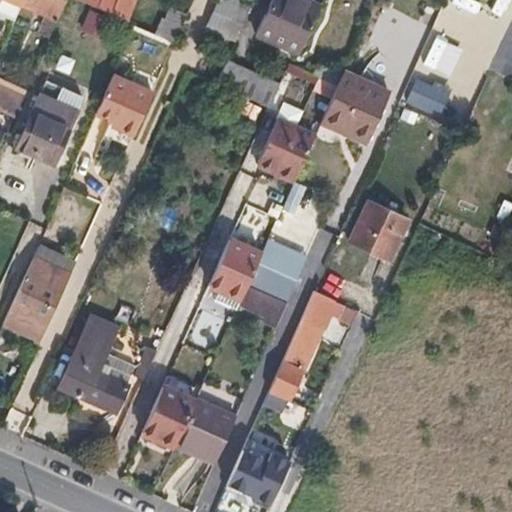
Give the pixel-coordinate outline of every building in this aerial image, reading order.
[(23,0),(1,0),(0,4),(0,9),(16,16),(22,2),(23,0)] [(23,0),(22,2),(58,17),(65,0),(23,0)] [(76,0),(128,23),(136,0),(76,0)] [(235,0),(218,0),(200,43),(220,52),(227,37),(234,40),(249,6),(235,0)] [(272,0),(257,34),(299,54),(320,8),(301,0),(272,0)] [(440,0),(407,101),(458,119),(474,72),(494,78),(511,25),(511,21),(486,13),(489,0),(440,0)] [(155,36),(173,44),(187,14),(171,8),(170,12),(166,11),(155,36)] [(227,62),(217,85),(268,109),(279,86),(227,62)] [(344,70),(336,87),(319,123),(364,142),(388,90),(344,70)] [(112,77),(95,114),(111,121),(117,124),(116,128),(131,135),(150,94),(112,77)] [(26,90),(0,78),(0,111),(14,117),(17,110),(21,101),(26,90)] [(68,129),(83,94),(48,79),(18,146),(17,147),(53,163),(53,162),(68,129)] [(256,165),(292,182),(312,137),(276,121),(256,165)] [(284,210),(300,214),(306,188),(290,185),(284,210)] [(368,203),(350,241),(388,260),(406,221),(368,203)] [(260,254),(246,286),(285,304),(301,267),(280,257),(285,248),(266,239),(260,254)] [(230,240),(218,265),(209,285),(240,299),(245,287),(246,286),(260,254),(230,240)] [(285,248),(280,257),(301,267),(306,258),(285,248)] [(4,322),(41,339),(70,274),(33,258),(4,322)] [(324,313),(330,299),(313,292),(302,314),(290,342),(268,393),(281,399),(320,311),(324,313)] [(98,369),(112,335),(88,324),(59,387),(114,412),(125,387),(99,374),(98,369)] [(129,375),(142,380),(156,351),(147,347),(146,350),(138,368),(133,366),(129,375)] [(141,432),(172,446),(194,400),(162,387),(141,432)] [(194,400),(172,446),(214,463),(235,418),(194,400)] [(277,452),(271,464),(242,450),(227,484),(256,498),(269,504),(290,458),(277,452)]
